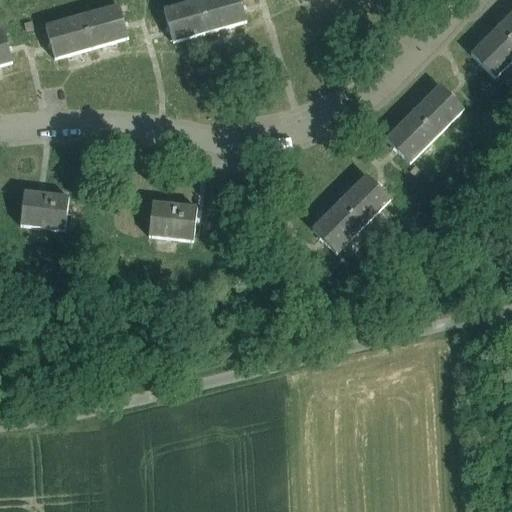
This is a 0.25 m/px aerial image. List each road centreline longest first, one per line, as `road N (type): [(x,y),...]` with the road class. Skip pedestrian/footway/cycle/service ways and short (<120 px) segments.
road 1 (track): [(511,318),(33,433),(0,434)]
road 2 (residential): [(467,0),(377,92),(311,130),(242,143),(101,125),(0,132)]
